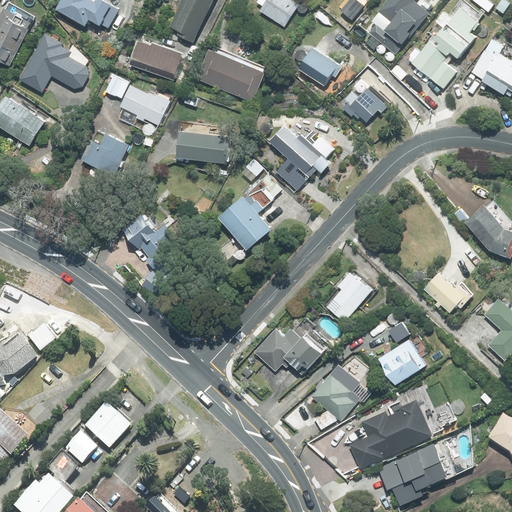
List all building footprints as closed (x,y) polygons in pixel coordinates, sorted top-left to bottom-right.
[(71,0),(66,9),(95,27),(99,20),(114,28),(125,10),(120,7),(121,5),(112,0),(71,0)] [(187,31),(184,36),(200,44),(223,0),(192,0),(178,27),(187,31)] [(267,6),(264,11),(289,27),(304,5),(295,0),(263,0),(261,3),(267,6)] [(419,0),(390,0),(372,23),(378,28),(368,41),(377,49),(390,33),(407,46),(433,13),(419,1),(419,0)] [(456,22),(458,23),(444,40),(440,36),(417,64),(448,89),(462,73),(449,62),(455,56),(456,57),(461,52),(470,59),(483,43),(481,42),(485,37),(479,32),(488,22),(469,6),(456,22)] [(13,9),(0,29),(0,59),(13,67),(39,25),(13,9)] [(53,34),(24,80),(45,94),(56,76),(77,89),(86,87),(93,75),(91,68),(74,57),(78,52),(69,46),(70,44),(53,34)] [(292,39),(289,46),(293,48),(297,41),(292,39)] [(509,54),(511,49),(511,48),(498,39),(490,51),(491,52),(481,67),(479,65),(471,77),(484,86),(489,79),(511,94),(511,55),(510,54),(509,54)] [(145,41),(137,65),(183,81),(193,53),(163,43),(161,46),(145,41)] [(221,48),(207,79),(259,103),(273,72),(221,48)] [(323,48),(307,69),(331,87),(343,78),(350,68),(323,48)] [(402,66),(396,71),(405,81),(410,75),(402,66)] [(118,75),(110,90),(127,99),(135,84),(118,75)] [(138,85),(122,118),(137,126),(141,118),(148,122),(149,119),(164,127),(177,101),(164,94),(162,97),(138,85)] [(359,91),(350,100),(354,104),(348,110),(355,117),(358,114),(362,118),(364,116),(371,124),(385,111),(388,114),(395,107),(377,89),(367,99),(359,91)] [(203,97),(189,93),(186,104),(200,108),(203,97)] [(55,123),(17,97),(0,121),(38,146),(55,123)] [(136,128),(125,123),(122,130),(133,135),(136,128)] [(295,127),(279,144),(294,158),(281,172),(302,193),(324,169),(329,174),(339,163),(333,157),(339,150),(326,138),(319,144),(309,135),(306,138),(295,127)] [(100,140),(88,160),(119,178),(138,145),(116,133),(109,145),(100,140)] [(190,133),(187,159),(235,164),(238,138),(190,133)] [(150,137),(146,144),(154,147),(157,140),(150,137)] [(257,159),(244,172),(253,181),(267,169),(257,159)] [(288,189),(274,174),(264,183),(278,198),(288,189)] [(281,230),(267,213),(273,208),(266,200),(263,202),(257,194),(228,218),(255,251),(281,230)] [(463,223),(487,252),(509,260),(511,252),(511,229),(506,227),(504,231),(502,230),(483,207),(463,223)] [(148,247),(155,257),(152,260),(159,270),(161,269),(169,280),(184,269),(177,261),(189,252),(180,241),(185,237),(176,226),(167,233),(153,215),(131,231),(145,249),(148,247)] [(243,247),(236,239),(221,251),(229,260),(243,247)] [(340,292),(327,307),(345,323),(370,293),(348,274),(336,288),(340,292)] [(436,303),(433,307),(436,309),(439,306),(448,314),(455,307),(460,311),(470,298),(457,286),(454,290),(437,275),(422,291),(436,303)] [(500,331),(487,346),(504,362),(511,353),(511,304),(497,300),(483,316),(500,331)] [(381,320),(364,333),(372,343),(388,329),(381,320)] [(0,385),(9,384),(8,376),(21,375),(46,355),(43,352),(60,338),(48,323),(32,336),(30,333),(9,349),(0,350),(0,385)] [(253,354),(274,372),(280,365),(285,369),(289,366),(301,376),(319,355),(290,330),(283,337),(275,329),(253,354)] [(407,341),(377,360),(393,386),(424,368),(407,341)] [(359,398),(351,391),(358,383),(338,366),(310,398),(326,412),(313,420),(319,431),(336,422),(334,418),(340,423),(356,404),(361,408),(375,400),(365,391),(359,398)] [(244,368),(240,373),(247,378),(251,374),(244,368)] [(114,401),(91,425),(115,448),(138,424),(114,401)] [(0,470),(17,453),(19,455),(58,415),(45,402),(34,413),(31,410),(15,408),(13,411),(10,408),(0,419),(0,470)] [(431,434),(416,403),(403,408),(405,411),(393,416),(395,418),(389,421),(386,413),(366,422),(373,437),(362,442),(354,445),(362,465),(375,459),(431,434)] [(511,421),(503,415),(486,438),(507,452),(511,460),(511,421)] [(31,496),(22,506),(28,511),(68,511),(83,496),(70,484),(89,463),(88,462),(103,445),(86,430),(53,467),(59,473),(50,484),(46,480),(35,492),(32,489),(28,493),(31,496)] [(201,456),(177,477),(194,496),(218,475),(201,456)] [(408,458),(403,464),(414,474),(419,468),(408,458)] [(111,511),(92,493),(74,511),(111,511)]
